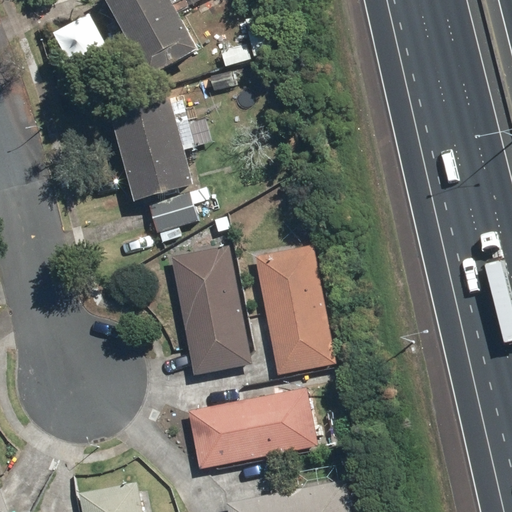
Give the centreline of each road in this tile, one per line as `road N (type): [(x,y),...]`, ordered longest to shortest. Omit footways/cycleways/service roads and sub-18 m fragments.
road 1 (motorway): [(511,269),(444,0)]
road 2 (residential): [(80,382),(59,341),(0,143)]
